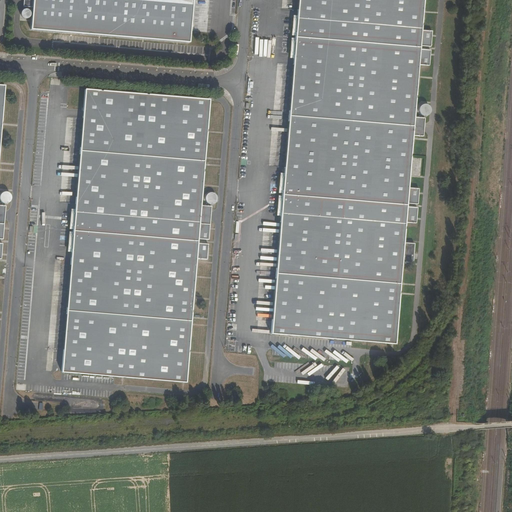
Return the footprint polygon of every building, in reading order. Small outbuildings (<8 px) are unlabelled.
[(32,0),(31,28),(192,41),(196,0),(32,0)] [(297,0),(271,337),(397,347),(406,231),(417,232),(419,216),(407,215),(407,212),(419,213),(420,197),(409,196),(413,136),(425,137),(426,118),(415,117),(420,57),(431,57),(433,41),(421,41),(421,38),(433,38),(434,23),(423,22),(424,0),(297,0)] [(23,9),(21,17),(29,19),(31,10),(23,9)] [(431,95),(432,94),(432,92),(432,90),(431,89),(430,87),(429,87),(427,86),(426,86),(424,87),(423,87),(422,88),(421,90),(421,91),(421,93),(421,94),(422,95),(423,96),(424,97),(426,97),(427,97),(429,97),(430,96),(431,95)] [(87,91),(65,369),(186,379),(196,261),(207,262),(208,246),(197,246),(197,241),(208,242),(211,208),(200,207),(209,101),(87,91)] [(430,111),(431,110),(431,108),(431,107),(430,106),(430,105),(428,103),(427,103),(426,102),(424,102),(423,103),(421,104),(420,105),(420,106),(419,108),(420,110),(421,112),(422,113),(423,114),(425,114),(426,114),(428,113),(429,112),(430,111)] [(216,203),(216,202),(216,200),(216,199),(216,198),(215,196),(214,195),(212,195),(211,194),(209,194),(208,195),(206,196),(205,197),(205,199),(204,200),(204,202),(205,203),(206,205),(207,206),(209,206),(210,206),(212,206),(213,206),(215,205),(216,203)] [(12,212),(12,210),(12,209),(12,208),(12,206),(11,205),(9,204),(8,203),(6,203),(5,203),(3,203),(2,204),(1,206),(0,207),(0,211),(1,213),(2,214),(3,215),(5,215),(6,215),(8,215),(9,214),(11,213),(12,212)]
